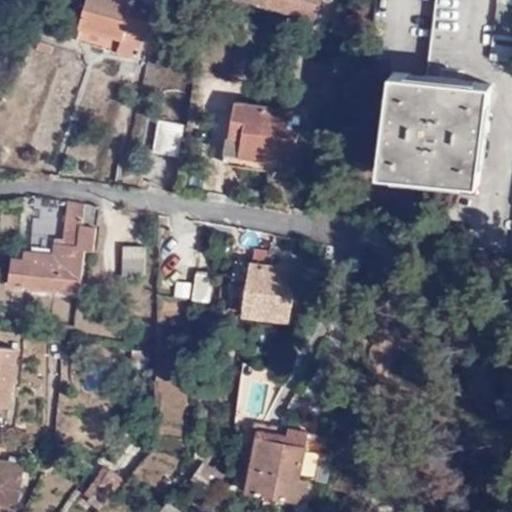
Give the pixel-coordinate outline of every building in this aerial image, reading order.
[(125,30),(147,34),(152,4),(126,0),(85,0),(80,35),(123,43),(125,30)] [(319,0),(264,0),(295,11),(293,15),(312,23),(319,0)] [(511,0),(499,0),(492,59),(511,60),(511,0)] [(144,57),(147,34),(125,30),(123,43),(121,53),(144,57)] [(55,45),(37,40),(33,50),(51,55),(55,45)] [(493,81),(396,68),(390,114),(383,168),(480,180),(487,129),(493,81)] [(240,151),(263,155),(290,160),(299,111),(237,97),(229,133),(242,135),(240,151)] [(184,119),(160,116),(153,153),(178,156),(184,119)] [(261,164),(263,155),(240,151),(242,135),(229,133),(223,157),(261,164)] [(86,200),(69,197),(66,242),(56,241),(55,249),(24,248),(23,256),(14,256),(13,286),(81,291),(84,244),(99,245),(101,221),(86,221),(86,200)] [(146,244),(126,242),(123,273),(145,274),(146,244)] [(277,247),(260,244),(246,312),(291,322),(301,269),(274,263),(277,247)] [(212,271),(193,270),(193,301),(210,302),(212,271)] [(176,279),(174,295),(190,297),(192,281),(176,279)] [(0,339),(0,397),(8,398),(17,342),(0,339)] [(307,446),(261,438),(251,484),(305,496),(308,483),(301,481),(307,446)] [(333,474),(336,457),(323,456),(320,471),(333,474)] [(30,463),(0,457),(0,506),(21,510),(30,463)] [(193,485),(215,491),(222,468),(199,462),(193,485)] [(181,511),(169,501),(159,511),(181,511)]
